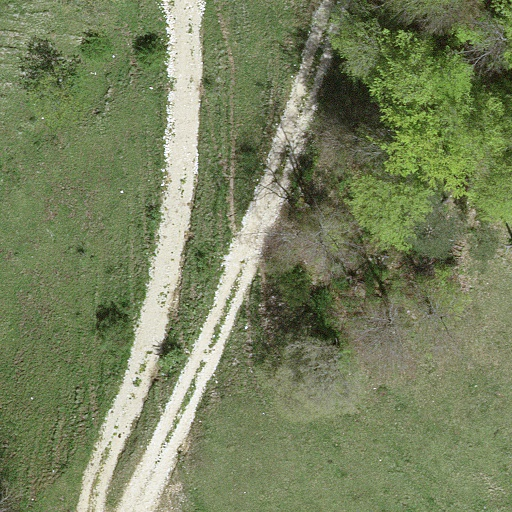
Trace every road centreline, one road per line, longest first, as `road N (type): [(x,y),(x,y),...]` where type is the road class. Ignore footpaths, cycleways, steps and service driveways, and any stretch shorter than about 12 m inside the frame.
road 1 (track): [(131,511),(238,273),(334,0)]
road 2 (track): [(92,511),(93,485),(161,278),(180,174),(187,97),(178,0)]
